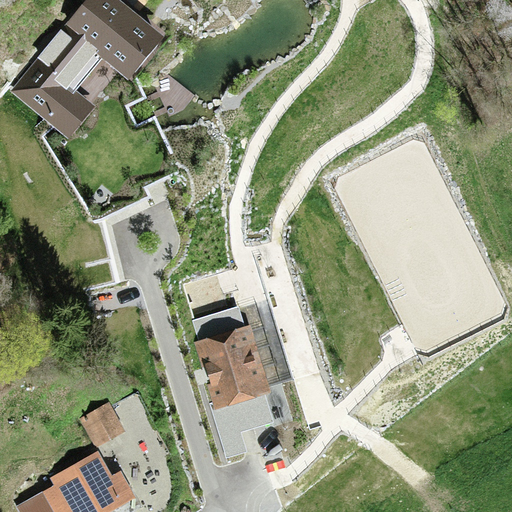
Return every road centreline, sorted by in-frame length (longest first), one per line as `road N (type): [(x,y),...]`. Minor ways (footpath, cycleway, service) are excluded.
road 1 (unknown): [(410,0),(425,49),(416,82),(309,167),(274,241),(322,404),(335,421)]
road 2 (unknown): [(251,292),(237,242),(244,176),(272,116),(327,54),(349,0)]
road 3 (residential): [(136,221),(205,467),(230,511)]
road 4 (track): [(438,0),(461,123),(511,263)]
road 5 (unknown): [(228,509),(298,465),(413,343)]
